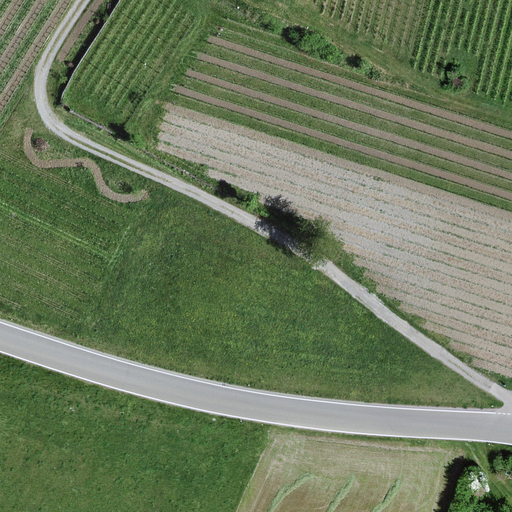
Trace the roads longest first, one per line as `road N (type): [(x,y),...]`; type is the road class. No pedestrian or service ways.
road 1 (track): [(511,399),(222,205),(60,133),(40,103),(40,76),(82,0)]
road 2 (tertiary): [(511,430),(262,407),(0,336)]
